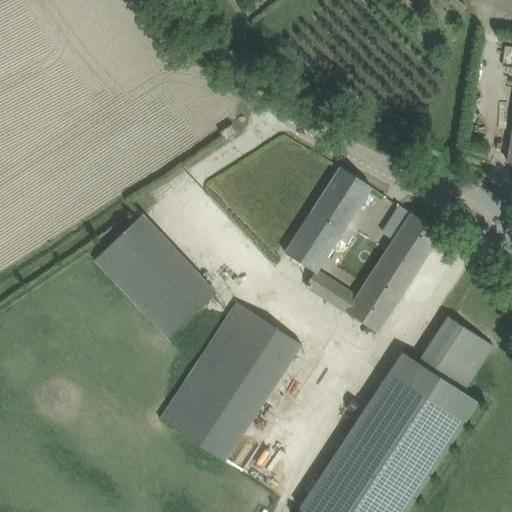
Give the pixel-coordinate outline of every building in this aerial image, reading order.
[(221,132),(226,140),(226,141),(238,133),(233,125),(221,132)] [(342,168),(341,168),(331,184),(286,252),(315,272),(307,284),(378,331),(432,250),(442,233),(412,214),(357,297),(317,271),(372,187),(342,168)] [(145,214),(96,260),(168,339),(218,293),(145,214)] [(302,346),(236,302),(159,420),(226,463),(302,346)] [(300,509),(304,511),(406,511),(479,402),(464,392),(494,346),(449,317),(419,362),(404,352),(300,509)]
